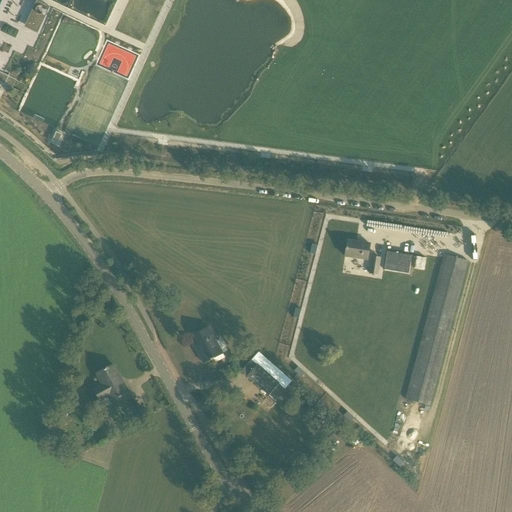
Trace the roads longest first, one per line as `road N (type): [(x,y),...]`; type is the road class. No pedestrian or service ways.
road 1 (unclassified): [(511,222),(100,171),(72,177),(46,197)]
road 2 (tertiary): [(46,197),(108,274),(215,464)]
